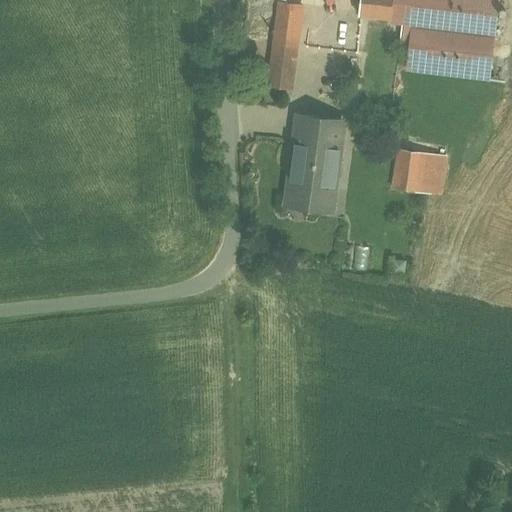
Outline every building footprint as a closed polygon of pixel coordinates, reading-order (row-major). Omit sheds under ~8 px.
[(363,0),(361,13),(392,17),(394,0),(363,0)] [(496,0),(394,0),(392,17),(392,22),(492,34),(496,0)] [(494,38),(411,28),(405,70),(489,80),(494,38)] [(297,45),(274,42),(268,85),(292,88),(297,45)] [(318,118),(299,116),(296,143),(298,143),(294,168),(291,167),(287,197),(307,200),(306,205),(330,209),(334,176),(338,177),(341,158),(335,157),(340,120),(318,117),(318,118)] [(424,151),(399,148),(393,187),(419,191),(424,151)]
